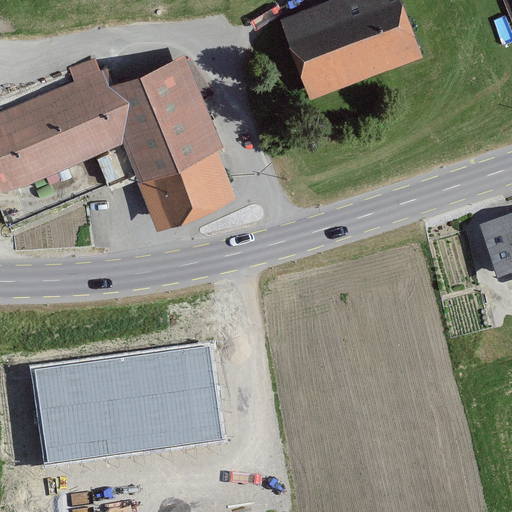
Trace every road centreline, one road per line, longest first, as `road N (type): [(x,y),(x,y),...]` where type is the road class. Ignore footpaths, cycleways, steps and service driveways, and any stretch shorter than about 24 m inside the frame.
road 1 (secondary): [(0,278),(74,277),(221,254),(511,167)]
road 2 (track): [(291,234),(210,72),(178,36),(156,30),(38,61),(0,56)]
